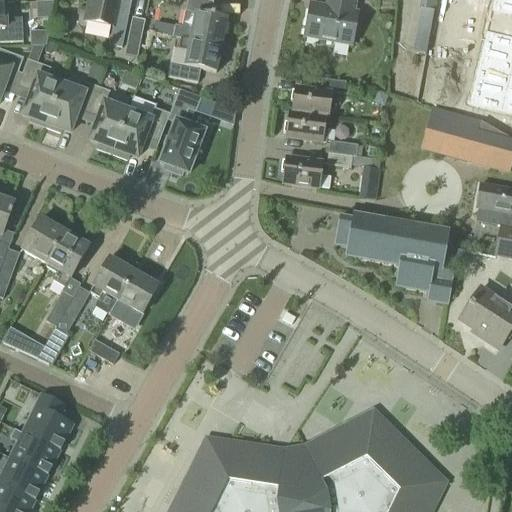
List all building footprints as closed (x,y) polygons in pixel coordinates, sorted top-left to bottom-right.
[(88,0),(83,23),(111,29),(109,40),(108,46),(120,49),(122,43),(127,20),(115,17),(118,0),(88,0)] [(174,29),(172,40),(181,42),(219,50),(225,23),(210,20),(212,9),(212,5),(187,0),(186,3),(186,4),(184,15),(181,31),(174,29)] [(353,14),(355,0),(326,0),(324,14),(309,12),(304,40),(351,48),(357,14),(353,14)] [(419,11),(411,54),(425,56),(435,0),(420,0),(418,11),(419,11)] [(511,0),(503,0),(498,25),(511,28),(511,0)] [(50,21),(52,4),(48,4),(35,5),(36,22),(50,21)] [(0,44),(22,44),(21,20),(5,20),(4,5),(0,5),(0,44)] [(135,60),(143,23),(131,21),(123,58),(135,60)] [(511,28),(498,25),(490,60),(511,65),(511,28)] [(46,45),(47,34),(28,35),(30,50),(32,50),(43,49),(45,49),(46,45)] [(214,76),(219,50),(181,42),(179,53),(186,55),(184,69),(169,66),(167,80),(196,86),(199,73),(214,76)] [(175,59),(175,43),(162,43),(161,58),(175,59)] [(32,50),(27,63),(36,66),(43,49),(32,50)] [(0,93),(8,72),(16,75),(21,61),(0,52),(0,93)] [(511,65),(490,60),(484,84),(511,90),(511,65)] [(27,125),(43,130),(44,127),(52,104),(59,87),(44,82),(49,71),(36,66),(27,63),(25,62),(15,89),(30,94),(21,118),(29,121),(27,125)] [(120,86),(135,91),(140,80),(124,74),(120,86)] [(290,104),(293,105),(292,114),(289,113),(289,114),(327,120),(330,95),(343,97),(345,85),(321,81),(320,93),(295,89),(294,94),(291,94),(290,104)] [(76,113),(86,117),(96,90),(78,83),(75,93),(59,87),(52,104),(44,127),(43,130),(58,136),(59,132),(67,135),(76,113)] [(511,111),(511,90),(484,84),(479,108),(511,116),(511,111)] [(94,152),(109,157),(127,109),(105,101),(108,94),(96,90),(86,117),(97,121),(88,143),(96,146),(94,152)] [(197,152),(195,151),(202,134),(180,126),(185,111),(193,114),(198,101),(178,93),(167,123),(174,125),(158,166),(162,168),(161,172),(179,179),(181,174),(186,176),(192,160),(194,161),(197,152)] [(167,116),(152,111),(154,106),(132,99),(128,110),(127,109),(109,157),(125,163),(127,157),(135,160),(141,145),(146,142),(156,146),(167,116)] [(402,119),(419,123),(422,108),(406,104),(402,119)] [(214,106),(209,120),(220,125),(232,129),(234,114),(225,110),(214,106)] [(432,111),(420,152),(468,165),(508,177),(511,163),(511,142),(497,134),(479,124),(432,111)] [(283,136),(286,137),(285,141),(324,146),(326,132),(322,131),(324,120),(327,121),(327,120),(289,114),(287,126),(284,126),(283,136)] [(329,144),(327,156),(355,160),(356,147),(329,144)] [(327,156),(326,168),(349,171),(350,169),(370,171),(378,172),(379,163),(355,160),(327,156)] [(321,165),(286,159),(285,164),(282,163),(281,174),(284,175),(282,185),(317,191),(328,192),(330,180),(319,179),(321,165)] [(511,192),(479,187),(474,213),(477,214),(476,219),(511,226),(511,192)] [(0,238),(2,234),(12,207),(8,206),(10,201),(0,197),(0,238)] [(447,305),(455,261),(445,259),(450,232),(365,217),(365,219),(365,220),(352,218),(352,222),(338,220),(334,246),(347,249),(346,255),(359,257),(358,260),(399,268),(396,284),(404,286),(403,289),(437,295),(436,303),(447,305)] [(37,222),(20,252),(44,266),(61,235),(37,222)] [(511,264),(511,229),(499,228),(493,261),(511,264)] [(61,235),(44,266),(58,274),(52,284),(62,291),(86,249),(61,235)] [(457,252),(455,270),(461,271),(465,268),(467,254),(457,252)] [(5,254),(0,267),(0,301),(16,259),(5,254)] [(106,317),(130,274),(109,262),(106,261),(87,296),(97,302),(93,309),(106,317)] [(130,274),(106,317),(107,317),(133,332),(158,290),(154,288),(130,274)] [(511,312),(480,292),(460,323),(481,337),(479,339),(497,351),(511,327),(511,312)] [(70,300),(53,330),(54,331),(54,333),(63,338),(85,299),(75,293),(71,300),(70,300)] [(53,330),(70,300),(60,294),(43,325),(53,330)] [(9,351),(18,336),(10,331),(0,346),(9,351)] [(44,352),(38,363),(53,370),(69,340),(63,338),(54,333),(44,352)] [(112,368),(118,357),(94,343),(87,354),(112,368)] [(41,399),(22,437),(58,455),(71,429),(56,422),(63,409),(41,399)] [(430,511),(438,498),(434,475),(389,431),(381,425),(371,422),(362,422),(351,425),(304,450),(282,454),(229,445),(219,445),(210,449),(202,454),(195,464),(171,511),(430,511)] [(45,480),(58,455),(22,437),(14,433),(9,442),(17,446),(9,462),(45,480)] [(0,488),(33,505),(45,480),(9,462),(0,480),(0,488)] [(29,511),(33,505),(0,488),(0,511),(29,511)]
